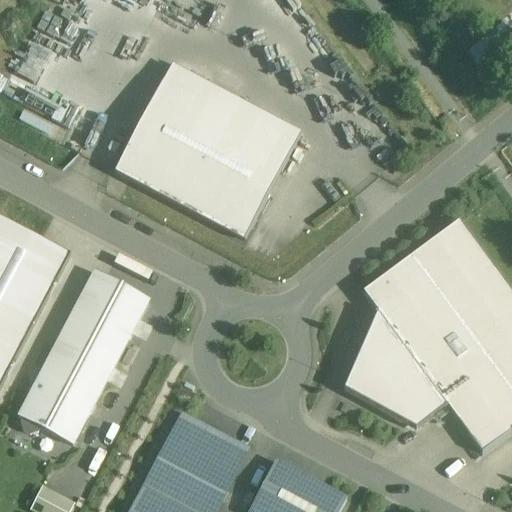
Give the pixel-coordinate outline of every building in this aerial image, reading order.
[(479,66),(494,57),(484,42),(470,51),(479,66)] [(173,70),(115,178),(244,246),(302,139),(173,70)] [(0,385),(66,259),(0,224),(0,385)] [(511,297),(460,226),(363,298),(377,317),(448,412),(482,458),(511,435),(511,297)] [(96,276),(41,378),(96,406),(151,303),(96,276)] [(448,412),(377,317),(374,319),(376,322),(344,395),(416,435),(448,412)] [(73,449),(96,406),(41,378),(19,420),(23,422),(40,431),(73,449)] [(181,416),(130,511),(219,511),(250,452),(181,416)] [(40,431),(23,422),(21,426),(24,434),(31,438),(38,435),(40,431)] [(341,511),(347,503),(276,465),(251,511),(341,511)] [(42,492),(32,511),(31,511),(71,511),(74,508),(42,492)]
